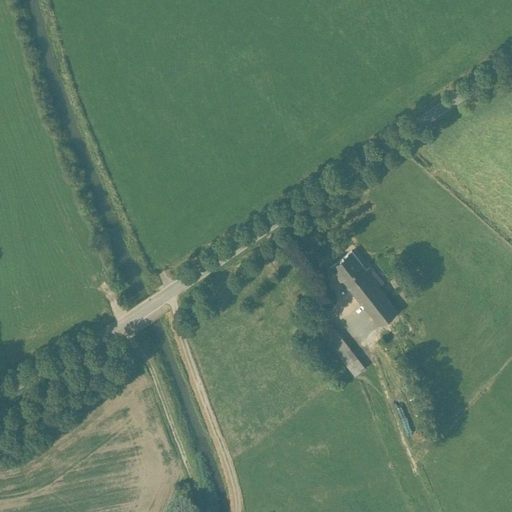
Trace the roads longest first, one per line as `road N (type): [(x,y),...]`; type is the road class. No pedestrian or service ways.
road 1 (tertiary): [(0,391),(165,295),(511,62)]
road 2 (track): [(285,214),(370,345),(434,511)]
road 3 (track): [(171,290),(237,511)]
